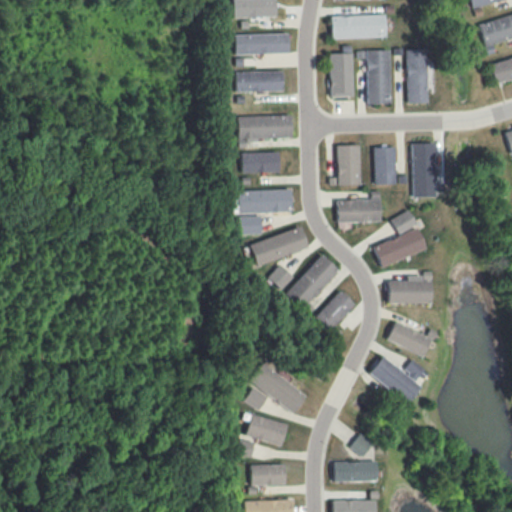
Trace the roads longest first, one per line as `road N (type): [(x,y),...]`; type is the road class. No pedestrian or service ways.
road 1 (residential): [(311,0),(303,54),(309,204),(326,240),(359,272),(371,305),(321,429),(312,511)]
road 2 (residential): [(306,123),(466,118),(511,108)]
